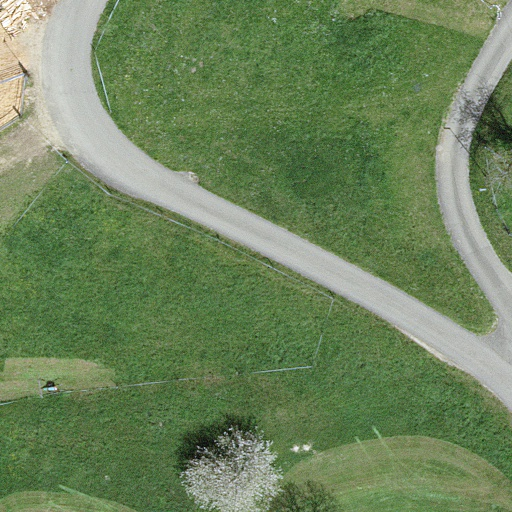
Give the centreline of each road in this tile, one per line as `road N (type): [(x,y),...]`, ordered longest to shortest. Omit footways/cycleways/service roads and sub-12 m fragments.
road 1 (unclassified): [(511,373),(488,354),(112,170),(63,106),(71,42),(99,0)]
road 2 (track): [(511,319),(456,227),(452,123),(511,18)]
